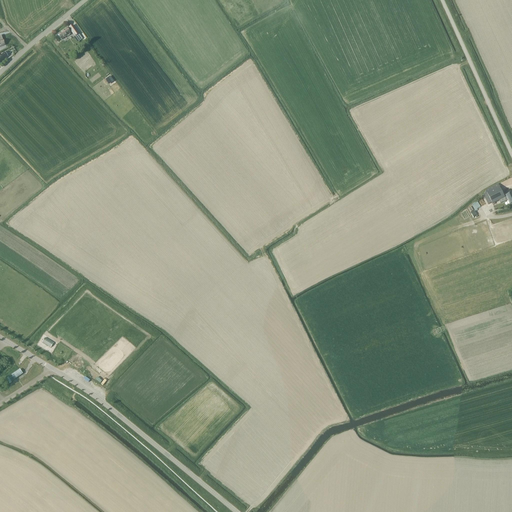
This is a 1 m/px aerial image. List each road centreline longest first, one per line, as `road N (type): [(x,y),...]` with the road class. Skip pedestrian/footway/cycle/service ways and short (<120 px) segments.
road 1 (tertiary): [(236,511),(52,369)]
road 2 (unclassified): [(511,154),(441,0)]
